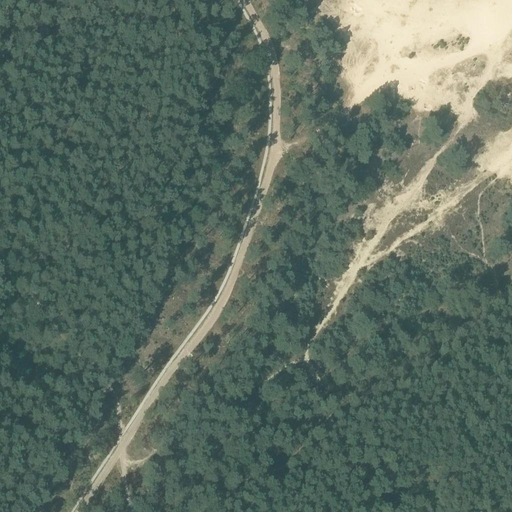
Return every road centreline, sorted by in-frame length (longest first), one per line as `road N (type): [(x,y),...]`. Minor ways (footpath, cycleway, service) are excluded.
road 1 (track): [(511,65),(393,208),(305,355)]
road 2 (track): [(0,259),(118,404),(116,442)]
